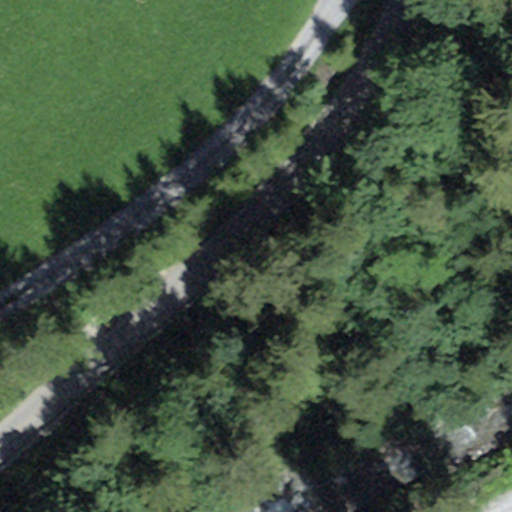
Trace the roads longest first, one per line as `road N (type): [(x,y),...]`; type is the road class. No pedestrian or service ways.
road 1 (tertiary): [(0,449),(264,229),(407,33),(418,0)]
road 2 (track): [(0,310),(95,257),(317,51),(354,0)]
